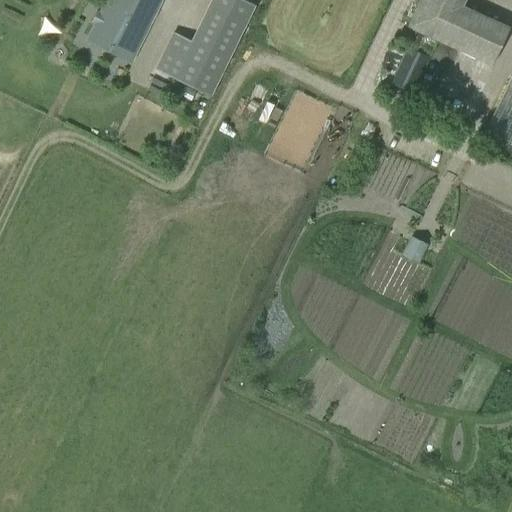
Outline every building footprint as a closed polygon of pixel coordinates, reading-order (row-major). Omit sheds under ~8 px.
[(105,0),(88,35),(132,57),(159,0),(105,0)] [(457,50),(473,12),(460,6),(462,0),(419,0),(407,29),(457,50)] [(164,51),(155,69),(174,78),(211,96),(219,78),(229,59),(246,24),(207,6),(190,40),(181,59),(164,51)] [(473,12),(457,50),(493,66),(510,28),(473,12)] [(511,73),(484,130),(511,143),(511,73)] [(418,261),(427,242),(410,233),(401,252),(418,261)]
